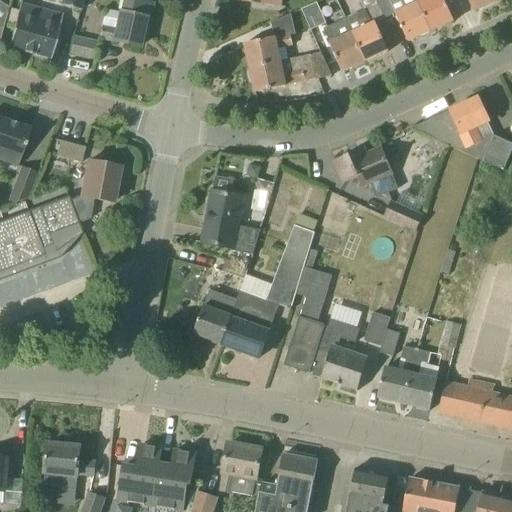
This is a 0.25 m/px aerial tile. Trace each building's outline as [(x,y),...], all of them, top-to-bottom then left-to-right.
[(81,12),(84,0),(61,0),(59,7),(81,12)] [(131,0),(123,0),(121,14),(119,14),(115,30),(101,27),(99,39),(139,48),(142,35),(146,35),(152,5),(131,0)] [(375,0),(357,0),(363,12),(345,20),(365,63),(389,52),(375,24),(385,19),(375,0)] [(388,0),(408,43),(431,33),(416,3),(415,0),(388,0)] [(421,0),(416,3),(431,33),(454,22),(443,0),(421,0)] [(467,0),(474,13),(495,3),(494,0),(467,0)] [(0,3),(0,39),(4,27),(8,8),(1,4),(0,3)] [(50,60),(56,41),(63,16),(20,4),(8,48),(24,54),(34,57),(35,56),(50,60)] [(311,31),(326,24),(317,4),(302,11),(311,31)] [(249,69),(280,62),(278,50),(292,47),(290,37),(296,36),(292,15),(271,24),(274,38),(244,45),(249,69)] [(343,73),(365,63),(345,20),(333,26),(324,30),(329,44),(343,73)] [(95,61),(99,44),(74,38),(70,55),(95,61)] [(331,77),(320,54),(280,62),(249,69),(255,94),(286,87),(315,80),(315,81),(331,77)] [(504,171),(511,152),(511,144),(493,136),(487,124),(490,123),(479,98),(449,112),(452,119),(470,156),(504,171)] [(0,162),(17,169),(24,149),(30,130),(0,119),(0,162)] [(470,156),(452,119),(421,134),(413,129),(412,129),(430,139),(444,146),(444,145),(470,156)] [(430,139),(426,147),(440,154),(444,146),(430,139)] [(81,165),(85,149),(60,142),(56,157),(81,165)] [(399,190),(381,149),(366,156),(363,151),(335,163),(344,184),(358,178),(362,188),(370,184),(377,199),(399,190)] [(112,204),(117,182),(122,183),(125,170),(88,163),(81,198),(70,202),(78,225),(90,220),(88,214),(90,200),(112,204)] [(18,206),(28,200),(38,173),(20,167),(7,202),(18,206)] [(202,244),(234,250),(253,255),(260,233),(238,228),(243,199),(212,193),(202,244)] [(54,239),(52,234),(78,225),(70,202),(68,198),(0,223),(0,272),(43,256),(38,240),(49,236),(50,240),(54,239)] [(416,233),(423,217),(391,203),(385,218),(416,233)] [(300,214),(295,226),(313,233),(318,221),(300,214)] [(295,226),(266,300),(241,291),(232,321),(230,320),(221,345),(259,359),(279,305),(291,310),(296,295),(304,269),(315,234),(313,233),(295,226)] [(244,281),(248,270),(226,261),(222,272),(244,281)] [(322,380),(331,350),(322,346),(328,328),(317,324),(332,277),(304,269),(296,295),(306,298),(284,367),(310,375),(311,372),(313,372),(314,377),(317,378),(320,375),(323,376),(322,380)] [(232,321),(241,291),(241,290),(233,312),(218,307),(222,296),(210,291),(204,307),(193,336),(221,345),(230,320),(232,321)] [(406,325),(409,316),(393,311),(390,320),(382,348),(380,354),(393,359),(401,335),(397,334),(400,323),(406,325)] [(382,348),(390,320),(373,314),(364,342),(382,348)] [(359,330),(330,321),(328,328),(322,346),(331,350),(322,380),(357,392),(368,361),(336,351),(340,339),(355,344),(359,330)] [(404,406),(417,351),(404,348),(401,361),(405,362),(403,373),(399,372),(385,369),(378,399),(404,406)] [(430,412),(437,381),(440,370),(427,367),(430,355),(417,351),(404,406),(430,412)] [(511,399),(493,395),(495,388),(470,382),(468,389),(446,384),(439,414),(511,430),(511,399)] [(94,476),(95,464),(79,462),(80,448),(48,445),(44,487),(61,489),(62,476),(77,478),(78,475),(94,476)] [(253,497),(256,480),(261,452),(228,446),(223,474),(226,474),(223,493),(231,495),(231,493),(253,497)] [(152,507),(159,465),(161,450),(140,447),(137,469),(124,467),(118,502),(152,507)] [(190,487),(195,456),(174,452),(172,468),(159,465),(152,507),(179,511),(183,511),(187,486),(190,487)] [(308,511),(312,492),(314,483),(318,462),(283,456),(277,487),(262,484),(256,511),(251,511),(250,511),(308,511)] [(388,511),(389,508),(384,507),(389,476),(355,470),(349,501),(351,502),(348,511),(388,511)] [(477,511),(482,496),(459,492),(460,489),(458,489),(409,480),(402,511),(477,511)] [(213,511),(218,499),(199,492),(191,511),(213,511)] [(101,511),(106,499),(88,493),(81,511),(101,511)] [(511,511),(511,501),(482,494),(482,496),(477,511),(511,511)]
